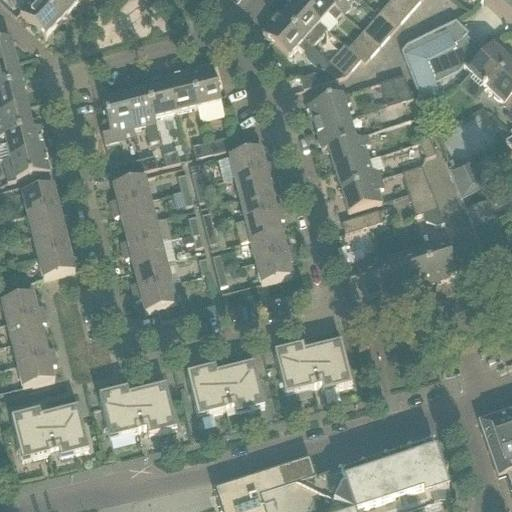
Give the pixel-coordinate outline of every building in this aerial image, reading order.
[(61,24),(34,0),(26,0),(24,2),(29,7),(20,17),(45,41),(61,24)] [(76,8),(68,0),(34,0),(61,24),(76,8)] [(340,17),(321,0),(296,0),(292,4),(318,27),(327,18),(334,24),(340,17)] [(351,0),(321,0),(340,17),(343,19),(349,12),(344,8),(351,0)] [(394,0),(393,2),(409,17),(424,0),(394,0)] [(384,12),(378,19),(394,34),(409,17),(393,2),(384,12)] [(318,27),(292,4),(277,21),(309,50),(309,49),(312,52),(327,35),(318,27)] [(378,19),(362,36),(379,52),(394,34),(378,19)] [(309,50),(277,21),(262,39),(288,62),(297,51),(303,56),(309,50)] [(487,93),(510,68),(492,51),(487,56),(480,49),(476,54),(463,42),(468,37),(455,25),(406,50),(401,56),(422,110),(440,103),(434,88),(458,79),(464,73),(486,94),(487,93)] [(362,36),(347,53),(361,66),(361,65),(364,68),(379,52),(362,36)] [(10,45),(0,47),(0,71),(16,68),(10,45)] [(344,51),(329,67),(329,68),(345,82),(360,65),(347,53),(344,51)] [(16,68),(0,71),(0,95),(22,90),(16,68)] [(323,75),(318,77),(299,83),(303,95),(345,82),(329,68),(323,75)] [(511,69),(510,68),(487,93),(510,115),(505,120),(511,126),(511,69)] [(212,73),(189,79),(198,112),(200,124),(223,119),(212,73)] [(189,79),(167,84),(175,118),(198,112),(189,79)] [(403,80),(391,84),(400,107),(413,103),(403,80)] [(167,84),(146,89),(154,123),(175,118),(167,84)] [(391,84),(379,88),(386,112),(400,107),(391,84)] [(159,146),(154,123),(146,89),(136,92),(138,97),(124,101),(133,135),(146,132),(150,148),(159,146)] [(22,90),(0,95),(0,119),(27,112),(22,90)] [(346,98),(327,104),(308,110),(315,132),(347,122),(343,111),(349,109),(346,98)] [(133,135),(124,101),(102,107),(108,132),(101,134),(104,149),(122,144),(120,138),(133,135)] [(27,112),(0,119),(0,142),(38,133),(36,124),(30,125),(27,112)] [(351,137),(347,122),(315,132),(322,155),(327,153),(360,143),(357,135),(351,137)] [(442,138),(453,162),(472,154),(467,143),(472,141),(466,127),(442,138)] [(429,143),(428,140),(423,128),(413,132),(419,147),(429,143)] [(40,141),(38,133),(0,142),(0,151),(6,150),(9,163),(43,154),(48,153),(45,140),(40,141)] [(231,142),(206,148),(209,161),(234,154),(231,142)] [(360,144),(360,143),(327,153),(334,174),(366,164),(362,152),(369,150),(367,142),(360,144)] [(435,159),(429,143),(419,147),(425,163),(435,159)] [(209,161),(206,148),(193,152),(196,164),(209,161)] [(9,163),(1,165),(7,187),(15,185),(15,186),(49,177),(43,154),(9,163)] [(260,154),(240,159),(228,162),(234,184),(271,174),(269,166),(263,168),(260,154)] [(166,172),(180,168),(177,156),(163,159),(166,172)] [(154,162),(140,165),(143,177),(157,174),(154,162)] [(471,163),(448,175),(460,204),(461,204),(487,191),(471,163)] [(366,164),(334,174),(341,197),(380,185),(377,176),(370,178),(366,164)] [(143,177),(140,165),(117,171),(120,183),(143,177)] [(421,171),(413,174),(402,178),(406,193),(427,186),(421,171)] [(273,183),(271,174),(234,184),(239,205),(271,197),(267,184),(273,183)] [(195,194),(203,192),(199,177),(191,179),(195,194)] [(180,197),(189,195),(185,181),(177,183),(180,197)] [(144,183),(132,186),(113,191),(116,205),(110,206),(112,214),(149,205),(144,183)] [(383,194),(380,185),(341,197),(348,218),(379,209),(375,196),(383,194)] [(433,201),(427,186),(406,193),(411,208),(433,201)] [(52,191),(33,196),(21,199),(27,221),(64,211),(62,203),(56,204),(52,191)] [(491,203),(487,191),(461,204),(473,236),(495,225),(487,205),(491,203)] [(207,207),(203,192),(195,194),(198,209),(207,207)] [(193,210),(189,195),(180,197),(184,212),(193,210)] [(274,210),(271,197),(239,205),(244,226),(282,216),(280,208),(274,210)] [(438,214),(433,201),(411,208),(415,220),(438,214)] [(155,226),(149,205),(112,214),(114,222),(120,221),(123,234),(155,226)] [(66,219),(64,211),(27,221),(32,242),(63,234),(60,221),(66,219)] [(364,220),(368,232),(381,228),(378,215),(364,220)] [(284,225),(282,216),(244,226),(250,247),(281,239),(278,226),(284,225)] [(205,236),(213,234),(210,219),(201,221),(205,236)] [(364,220),(360,221),(341,227),(344,239),(368,232),(364,220)] [(191,239),(199,237),(195,223),(187,225),(191,239)] [(507,255),(495,225),(473,236),(484,264),(507,255)] [(155,226),(123,234),(126,246),(120,248),(122,256),(160,247),(155,226)] [(63,234),(32,242),(37,263),(74,253),(72,245),(66,246),(63,234)] [(217,248),(213,234),(205,236),(208,250),(217,248)] [(202,252),(199,237),(191,239),(194,254),(202,252)] [(284,252),(281,239),(250,247),(255,268),(292,258),(290,250),(284,252)] [(446,248),(431,252),(429,246),(421,248),(433,288),(456,281),(450,262),(446,248)] [(451,246),(446,248),(450,262),(456,260),(451,246)] [(165,268),(160,247),(122,256),(124,264),(131,263),(134,275),(165,268)] [(433,288),(421,248),(412,251),(414,258),(401,262),(411,295),(433,288)] [(74,253),(37,263),(43,284),(74,276),(71,263),(76,261),(74,253)] [(507,255),(484,264),(494,293),(511,286),(511,269),(509,262),(507,255)] [(365,259),(367,266),(356,269),(366,303),(388,296),(377,262),(375,256),(365,259)] [(294,266),(292,258),(255,268),(260,290),(292,282),(288,268),(294,266)] [(411,295),(401,262),(388,266),(386,259),(377,262),(388,296),(390,302),(411,295)] [(215,278),(223,276),(220,261),(212,263),(215,278)] [(205,264),(198,266),(198,267),(202,281),(209,279),(205,265),(205,264)] [(165,268),(134,275),(137,288),(131,290),(133,298),(170,289),(165,268)] [(227,291),(223,276),(215,278),(219,293),(227,291)] [(175,310),(170,289),(133,298),(135,306),(141,305),(144,318),(157,315),(160,328),(185,322),(181,309),(175,310)] [(32,299),(13,304),(1,307),(7,330),(44,320),(42,312),(36,313),(32,299)] [(46,328),(44,320),(7,330),(12,350),(43,343),(40,330),(46,328)] [(46,355),(43,343),(12,350),(17,371),(54,362),(52,354),(46,355)] [(341,346),(308,354),(317,391),(321,390),(323,397),(352,390),(341,346)] [(317,391),(308,354),(304,355),(302,350),(274,357),(285,400),(313,393),(313,392),(317,391)] [(56,370),(54,362),(17,371),(22,393),(54,385),(50,371),(56,370)] [(220,376),(229,413),(233,412),(235,419),(264,412),(253,368),(220,376)] [(229,413),(220,376),(216,377),(215,372),(186,379),(197,422),(225,415),(225,414),(229,413)] [(133,398),(142,435),(146,434),(147,441),(176,434),(165,390),(133,398)] [(142,435),(133,398),(128,399),(127,393),(98,400),(109,444),(138,437),(138,436),(142,435)] [(45,420),(54,457),(58,456),(60,463),(88,455),(78,412),(45,420)] [(511,414),(477,426),(497,483),(506,480),(511,497),(511,414)] [(54,457),(45,420),(41,421),(39,415),(10,422),(21,466),(50,459),(50,458),(54,457)] [(309,464),(213,495),(218,511),(438,511),(449,509),(451,510),(453,506),(451,505),(443,483),(447,475),(439,471),(432,448),(434,445),(430,443),(428,446),(410,452),(407,451),(406,454),(387,460),(384,458),(383,461),(364,467),(361,466),(360,468),(341,475),(339,473),(337,476),(315,483),(309,464)]
